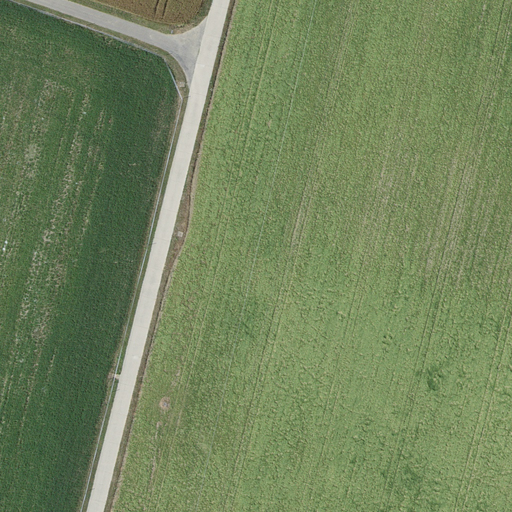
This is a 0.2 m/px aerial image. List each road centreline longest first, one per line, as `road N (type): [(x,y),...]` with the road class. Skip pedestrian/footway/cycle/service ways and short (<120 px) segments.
road 1 (residential): [(96,511),(208,57)]
road 2 (residential): [(42,0),(208,57)]
